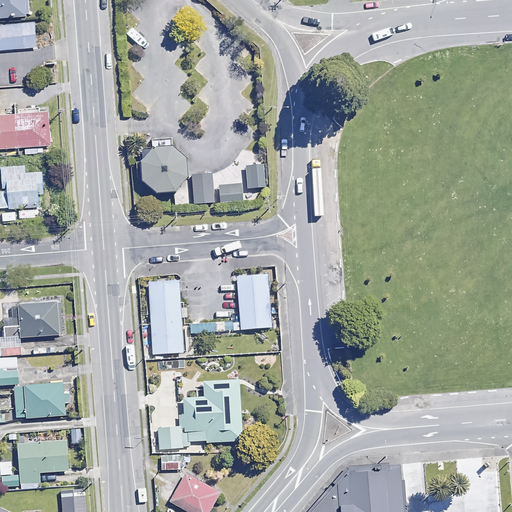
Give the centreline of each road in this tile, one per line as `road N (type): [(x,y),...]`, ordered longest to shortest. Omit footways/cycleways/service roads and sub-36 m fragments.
road 1 (secondary): [(102,250),(121,511)]
road 2 (secondary): [(84,0),(102,250)]
road 3 (trunk): [(481,422),(345,448),(270,511)]
road 4 (trunk): [(481,422),(350,416),(331,399),(312,351)]
road 5 (trunk): [(268,511),(307,442),(312,351)]
road 6 (residential): [(102,250),(248,239)]
road 7 (residential): [(256,0),(303,21),(394,23)]
road 8 (trunk): [(301,108),(312,72),(330,52),(394,23)]
road 9 (residential): [(301,108),(280,41),(246,0)]
